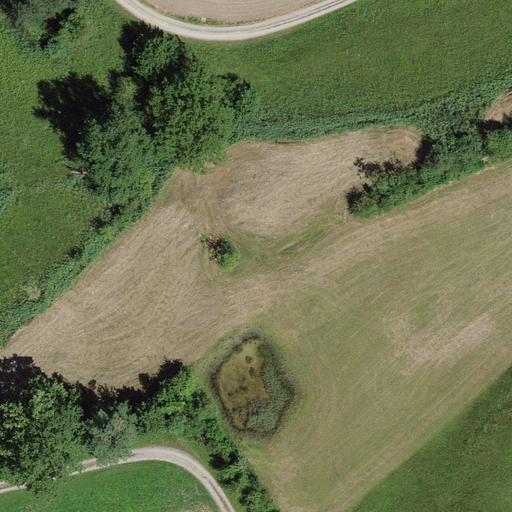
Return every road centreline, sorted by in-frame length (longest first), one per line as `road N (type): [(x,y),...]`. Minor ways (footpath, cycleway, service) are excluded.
road 1 (track): [(228,511),(200,471),(162,454),(0,488)]
road 2 (track): [(126,0),(167,25),(245,27),(310,0)]
